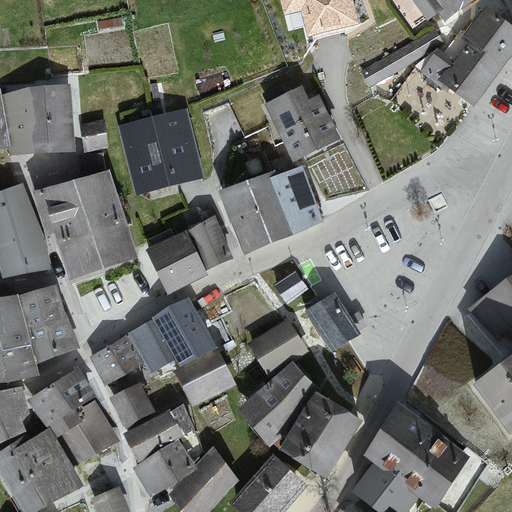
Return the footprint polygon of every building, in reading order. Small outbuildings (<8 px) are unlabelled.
[(282,0),(287,18),(306,14),(314,39),(364,23),(358,0),(282,0)] [(412,0),(435,32),(479,0),(412,0)] [(511,64),(511,24),(491,10),(452,57),(438,52),(424,71),(478,108),(511,64)] [(313,87),(269,107),(298,162),(346,139),(313,87)] [(74,88),(6,97),(16,148),(16,156),(80,153),(74,88)] [(5,94),(0,94),(0,151),(16,148),(6,97),(5,94)] [(189,111),(118,128),(141,197),(208,181),(189,111)] [(107,122),(80,126),(85,153),(109,150),(107,122)] [(114,172),(34,194),(70,285),(145,259),(114,172)] [(306,172),(222,195),(249,254),(327,221),(306,172)] [(0,257),(6,281),(51,270),(27,189),(0,199),(0,257)] [(218,218),(192,235),(213,275),(238,263),(218,218)] [(192,235),(151,254),(173,295),(213,275),(192,235)] [(0,323),(1,330),(0,330),(0,386),(41,370),(40,363),(82,350),(59,289),(0,301),(0,323)] [(511,289),(469,319),(510,364),(482,388),(511,426),(511,289)] [(334,295),(308,311),(332,349),(358,333),(334,295)] [(195,309),(157,326),(185,371),(219,357),(195,309)] [(287,321),(250,345),(269,373),(305,349),(287,321)] [(157,326),(129,339),(156,376),(180,365),(157,326)] [(129,339),(92,360),(108,390),(148,366),(129,339)] [(185,371),(174,376),(195,411),(239,389),(219,357),(185,371)] [(293,363),(241,410),(269,441),(319,396),(321,394),(293,363)] [(84,370),(34,401),(55,431),(79,469),(120,445),(84,370)] [(143,386),(110,402),(127,435),(161,420),(143,386)] [(0,395),(0,448),(33,434),(28,425),(35,418),(26,390),(0,395)] [(319,396),(283,449),(325,475),(361,421),(319,396)] [(417,511),(423,505),(437,508),(468,461),(403,407),(368,461),(382,471),(360,501),(374,511),(417,511)] [(161,420),(127,435),(142,467),(178,444),(200,437),(184,411),(161,420)] [(79,469),(55,431),(0,460),(30,511),(53,511),(92,489),(79,469)] [(142,467),(134,472),(152,501),(199,473),(178,444),(142,467)] [(173,497),(182,511),(212,511),(240,483),(213,452),(198,463),(202,473),(173,497)] [(272,460),(230,505),(237,511),(287,511),(307,488),(272,460)] [(130,511),(120,490),(93,501),(97,511),(130,511)]
